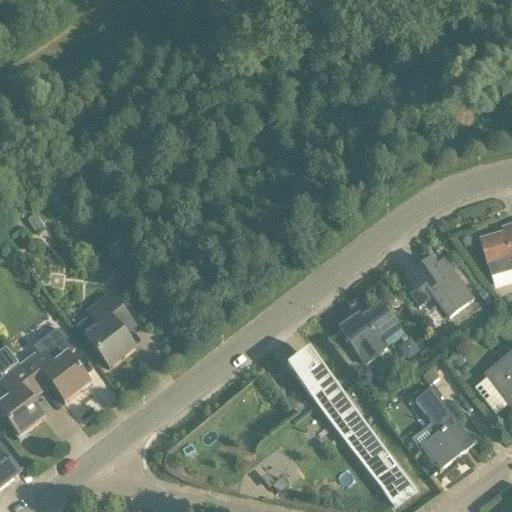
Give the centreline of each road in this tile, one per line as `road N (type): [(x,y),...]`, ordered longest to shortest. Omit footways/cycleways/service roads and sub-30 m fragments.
road 1 (residential): [(100,457),(439,202),(511,178)]
road 2 (residential): [(100,457),(141,493),(212,511)]
